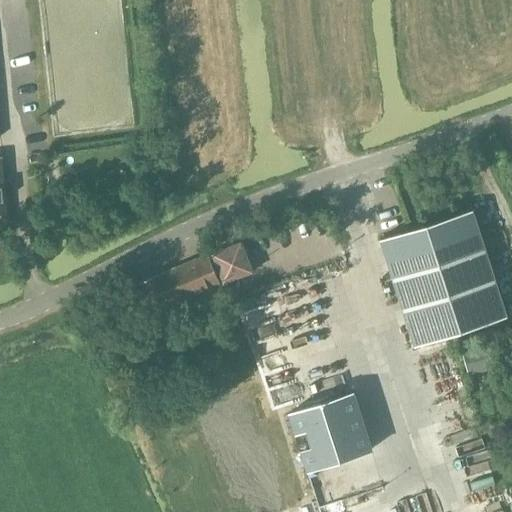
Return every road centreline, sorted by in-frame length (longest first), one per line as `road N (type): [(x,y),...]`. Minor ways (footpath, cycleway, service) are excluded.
road 1 (unclassified): [(0,318),(207,225),(511,111)]
road 2 (track): [(460,511),(410,397),(341,173)]
road 3 (track): [(39,305),(28,274),(3,0)]
road 4 (track): [(313,0),(341,173)]
